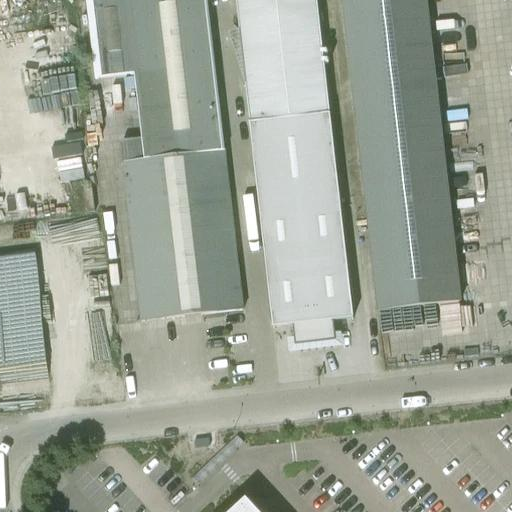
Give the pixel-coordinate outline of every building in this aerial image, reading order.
[(206,0),(85,0),(95,81),(135,76),(142,141),(122,143),(125,164),(123,164),(142,323),(243,311),(225,153),(206,0)] [(330,116),(316,0),(235,0),(250,125),(330,116)] [(426,0),(342,0),(379,313),(461,303),(426,0)] [(250,125),(273,330),(293,327),(295,348),(336,343),(334,324),(353,321),(330,116),(250,125)] [(62,152),(62,180),(85,179),(85,151),(62,152)] [(92,189),(82,190),(85,214),(95,213),(92,189)] [(113,344),(105,226),(55,229),(63,347),(113,344)] [(0,395),(50,391),(39,255),(0,258),(0,395)] [(121,399),(120,358),(71,359),(72,401),(121,399)] [(255,511),(246,502),(235,511),(255,511)]
